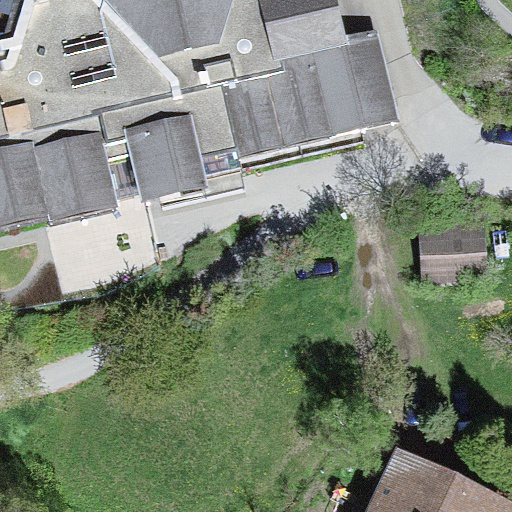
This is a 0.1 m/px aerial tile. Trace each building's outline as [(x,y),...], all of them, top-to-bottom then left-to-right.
[(82,0),(82,1),(141,70),(200,56),(215,0),(82,0)] [(319,0),(238,0),(250,78),(329,65),(319,0)] [(344,134),(375,129),(359,28),(328,33),(344,134)] [(266,75),(280,163),(343,153),(329,65),(266,75)] [(208,85),(222,172),(280,163),(266,76),(208,85)] [(177,122),(113,132),(125,205),(188,195),(177,122)] [(0,158),(0,227),(98,212),(88,145),(0,158)] [(398,246),(398,285),(470,284),(470,246),(398,246)] [(360,511),(493,511),(495,508),(380,462),(360,511)]
